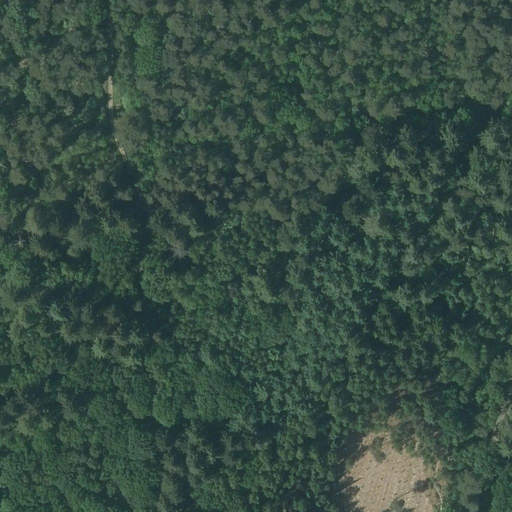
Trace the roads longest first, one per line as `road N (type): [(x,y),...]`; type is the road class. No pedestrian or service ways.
road 1 (track): [(154,511),(136,181),(116,144),(105,0)]
road 2 (track): [(337,511),(337,458),(350,419),(426,333),(480,314)]
road 3 (unclassified): [(471,511),(511,378)]
